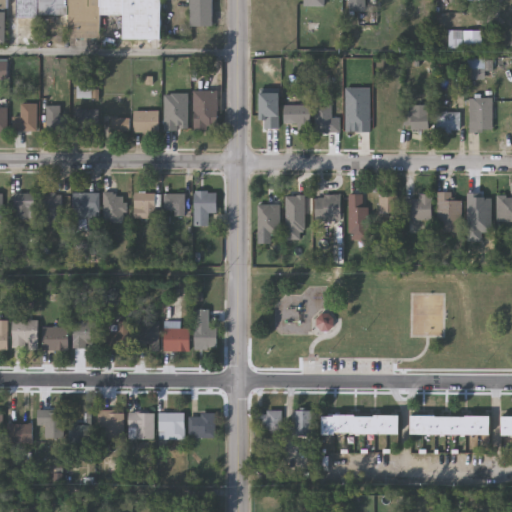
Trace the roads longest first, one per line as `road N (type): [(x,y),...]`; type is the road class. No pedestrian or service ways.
road 1 (residential): [(511,383),(0,379)]
road 2 (residential): [(511,165),(0,163)]
road 3 (residential): [(238,0),(237,511)]
